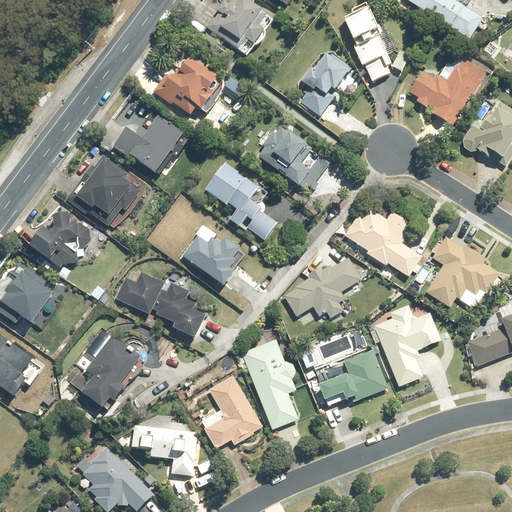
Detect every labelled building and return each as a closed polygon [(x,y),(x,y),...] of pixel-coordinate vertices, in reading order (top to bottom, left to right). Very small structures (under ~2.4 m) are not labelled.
[(207,30),(241,55),(242,54),(248,59),(256,49),(267,35),(266,34),(274,23),(252,7),(255,3),(250,0),(234,0),(229,7),(225,4),(218,13),(219,14),(207,30)] [(290,0),(272,0),(284,9),(290,0)] [(404,0),(472,42),(485,21),(451,0),(404,0)] [(357,46),(355,47),(365,69),(367,68),(374,85),(391,77),(388,71),(394,69),(381,40),(383,39),(368,6),(354,12),(357,20),(348,23),(357,46)] [(401,54),(393,69),(403,74),(411,58),(401,54)] [(351,77),(349,75),(353,70),(351,69),(352,67),(341,58),(339,61),(332,56),(330,60),(328,58),(316,75),(312,73),(303,86),(307,88),(304,93),(307,95),(301,105),(321,119),(351,77)] [(154,94),(173,108),(174,106),(193,120),(199,112),(205,115),(226,85),(191,59),(188,63),(189,64),(183,74),(179,71),(173,80),(168,76),(154,94)] [(412,95),(420,100),(418,105),(428,111),(430,107),(437,112),(434,117),(454,130),(487,77),(459,59),(454,68),(449,65),(440,79),(438,78),(437,81),(425,74),(412,95)] [(469,135),(465,141),(467,143),(465,146),(466,151),(472,155),(478,153),(479,152),(490,160),(491,158),(507,169),(511,161),(511,110),(501,103),(494,114),(492,113),(484,123),(474,117),(464,132),(469,135)] [(128,130),(114,150),(133,163),(135,161),(158,177),(186,139),(161,121),(151,134),(144,130),(138,137),(128,130)] [(274,134),(264,148),(267,149),(260,159),(301,191),(302,190),(307,193),(311,189),(315,193),(320,186),(317,184),(332,165),(284,129),(278,137),(274,134)] [(94,169),(67,202),(88,218),(89,215),(110,231),(124,213),(127,215),(142,196),(128,185),(129,183),(126,181),(129,178),(104,159),(95,170),(94,169)] [(247,233),(249,231),(266,244),(279,226),(264,215),(265,213),(253,204),(262,192),(227,166),(207,193),(228,210),(231,207),(239,213),(232,222),(241,230),(242,229),(247,233)] [(345,239),(370,255),(368,257),(388,269),(389,267),(411,280),(424,260),(403,248),(415,229),(394,215),(389,223),(369,210),(362,221),(358,218),(345,239)] [(44,230),(30,250),(61,272),(64,268),(79,265),(78,257),(80,253),(86,252),(92,243),(90,233),(80,227),(72,228),(70,218),(55,221),(57,232),(56,234),(51,230),(48,233),(44,230)] [(484,266),(487,262),(465,248),(464,250),(447,239),(433,260),(445,268),(427,295),(451,310),(458,300),(468,306),(470,307),(473,308),(475,308),(478,307),(480,305),(481,304),(485,296),(488,297),(501,276),(484,266)] [(209,248),(198,240),(182,260),(226,295),(238,279),(234,275),(240,268),(236,265),(243,256),(228,244),(223,250),(213,242),(209,248)] [(293,312),(296,317),(298,321),(315,311),(320,319),(328,315),(332,322),(345,314),(340,306),(347,302),(343,295),(363,282),(349,260),(333,270),(331,268),(324,273),(322,270),(309,278),(311,280),(296,290),(297,292),(285,298),(293,312)] [(186,302),(190,294),(172,286),(168,294),(164,293),(167,287),(143,275),(137,285),(127,280),(116,301),(152,319),(154,312),(159,314),(157,317),(177,327),(175,332),(197,343),(208,321),(194,314),(197,307),(186,302)] [(24,282),(3,312),(37,335),(58,305),(24,282)] [(414,284),(411,290),(417,294),(421,288),(414,284)] [(377,332),(381,344),(400,391),(425,381),(417,362),(421,360),(419,354),(443,344),(432,317),(420,321),(415,319),(410,308),(391,315),(394,321),(375,329),(377,332)] [(293,312),(287,316),(290,321),(296,317),(293,312)] [(511,321),(504,325),(506,330),(469,345),(479,369),(511,356),(511,321)] [(377,332),(372,334),(376,346),(381,344),(377,332)] [(0,393),(1,394),(2,393),(16,403),(28,385),(23,381),(35,364),(0,336),(0,393)] [(86,374),(95,381),(82,397),(104,415),(111,405),(116,408),(128,393),(122,389),(143,362),(114,339),(86,374)] [(277,342),(243,355),(273,434),(300,423),(290,397),(297,394),(293,383),(297,376),(294,368),(286,365),(277,342)] [(377,347),(371,350),(373,353),(375,352),(376,356),(380,354),(377,347)] [(390,392),(376,356),(375,352),(373,353),(345,364),(350,376),(322,388),(323,390),(321,391),(327,407),(329,406),(330,410),(348,403),(349,405),(354,403),(355,405),(390,392)] [(224,421),(205,432),(218,453),(233,444),(235,449),(256,437),(255,436),(265,430),(235,378),(210,392),(225,419),(224,421)] [(154,457),(153,461),(175,464),(173,478),(193,480),(195,466),(196,466),(199,436),(171,433),(172,420),(157,418),(138,429),(136,429),(133,451),(146,455),(146,456),(154,457)] [(90,493),(98,501),(96,503),(105,511),(113,511),(119,507),(119,510),(130,510),(129,506),(134,511),(142,511),(156,499),(107,451),(91,466),(93,468),(84,477),(95,488),(90,493)] [(207,476),(216,471),(211,463),(199,470),(203,477),(194,483),(199,490),(211,482),(207,476)] [(150,478),(145,482),(151,488),(156,484),(150,478)]
